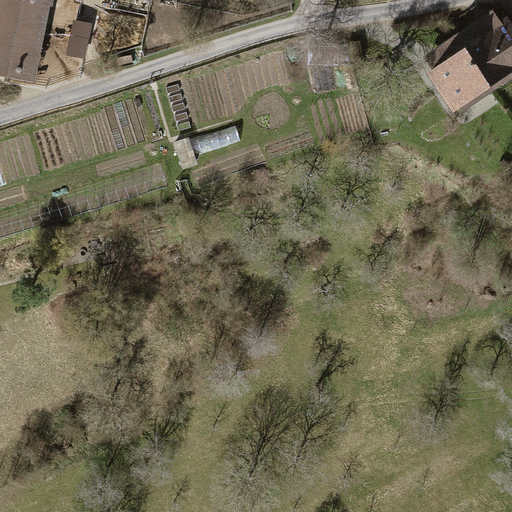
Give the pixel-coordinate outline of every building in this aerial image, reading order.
[(0,0),(0,75),(35,83),(50,6),(53,6),(54,0),(0,0)] [(493,10),(457,36),(495,90),(511,77),(511,22),(508,17),(501,21),(493,10)] [(92,22),(73,19),(67,54),(86,58),(92,22)] [(495,90),(457,36),(425,58),(433,69),(426,74),(453,112),(462,106),(465,111),(495,90)] [(105,204),(169,188),(164,166),(99,182),(105,204)]
